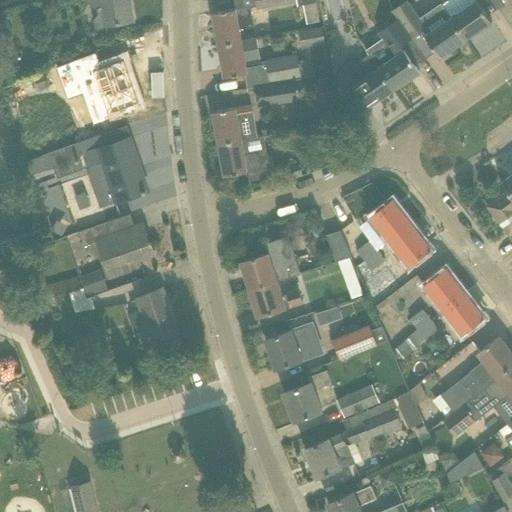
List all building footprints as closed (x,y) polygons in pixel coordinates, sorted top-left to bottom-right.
[(100,0),(101,7),(96,8),(97,15),(93,20),(95,29),(101,33),(107,32),(106,25),(112,24),(132,21),(128,0),(100,0)] [(291,0),(256,0),(258,9),(292,2),(291,0)] [(320,22),(315,0),(295,0),(297,7),(303,6),(307,25),(320,22)] [(407,0),(393,10),(399,19),(398,19),(412,40),(423,33),(436,51),(440,57),(465,39),(449,16),(450,16),(443,6),(421,21),(412,9),(413,9),(407,0)] [(476,0),(472,0),(450,16),(449,16),(465,39),(491,21),(476,0)] [(218,45),(241,40),(239,29),(254,26),(251,6),(212,12),(218,45)] [(412,40),(398,19),(378,32),(383,40),(394,55),(377,66),(393,89),(419,72),(402,47),(412,40)] [(321,27),(300,31),(302,48),(324,44),(321,27)] [(241,40),(218,45),(224,77),(244,73),(263,70),(261,59),(259,59),(255,38),(241,40)] [(54,68),(52,69),(63,101),(78,95),(90,127),(108,120),(107,116),(118,112),(120,115),(133,110),(132,106),(135,105),(119,60),(96,69),(95,65),(91,54),(79,58),(54,68)] [(266,61),(270,83),(301,77),(297,55),(266,61)] [(368,107),(393,89),(377,66),(352,84),(343,72),(334,79),(337,94),(344,105),(359,95),(368,107)] [(34,76),(8,86),(13,101),(40,91),(34,76)] [(257,106),(298,100),(295,80),(255,86),(257,106)] [(335,114),(344,108),(337,98),(328,105),(335,114)] [(319,122),(329,121),(327,109),(324,104),(316,105),(319,122)] [(212,111),(218,143),(247,139),(256,137),(250,105),(236,107),(232,108),(212,111)] [(125,126),(74,144),(78,156),(84,154),(88,168),(101,207),(115,202),(129,197),(148,191),(130,138),(125,126)] [(247,139),(218,143),(224,175),(246,172),(247,181),(275,176),(272,158),(266,154),(259,155),(258,151),(250,153),(247,139)] [(58,178),(82,169),(74,144),(49,153),(58,178)] [(280,168),(284,181),(301,175),(296,162),(280,168)] [(511,173),(499,184),(506,192),(486,207),(508,237),(511,234),(511,173)] [(90,199),(72,206),(79,226),(97,220),(90,199)] [(369,215),(389,240),(410,224),(391,199),(369,215)] [(107,269),(135,260),(153,253),(143,224),(112,235),(107,222),(79,232),(80,237),(81,237),(84,246),(97,241),(107,269)] [(410,224),(389,240),(408,265),(430,249),(410,224)] [(349,257),(351,256),(340,231),(327,235),(336,261),(337,261),(349,257)] [(240,261),(249,289),(277,280),(301,273),(296,255),(294,255),(289,236),(265,244),(268,253),(240,261)] [(377,249),(369,239),(356,250),(363,260),(377,249)] [(377,249),(363,260),(356,265),(362,278),(385,259),(377,249)] [(349,257),(337,261),(345,285),(349,297),(361,293),(357,281),(349,257)] [(442,309),(464,292),(444,268),(423,284),(442,309)] [(92,272),(82,276),(89,295),(99,292),(92,272)] [(53,312),(75,305),(71,292),(84,288),(79,274),(44,285),(53,312)] [(277,280),(249,289),(257,316),(301,303),(297,291),(282,295),(277,280)] [(150,331),(142,334),(150,357),(182,345),(161,289),(138,297),(150,331)] [(462,334),(467,330),(483,317),(464,292),(442,309),(462,334)] [(386,301),(375,309),(391,328),(401,320),(386,301)] [(430,318),(423,309),(409,320),(416,329),(430,318)] [(324,310),(315,313),(319,325),(328,321),(324,310)] [(439,329),(430,318),(416,329),(411,333),(420,343),(439,329)] [(291,330),(284,332),(265,339),(276,369),(301,360),(301,359),(323,351),(313,322),(291,330)] [(368,324),(332,339),(340,360),(376,345),(368,324)] [(105,334),(77,342),(81,353),(97,348),(97,347),(108,343),(105,334)] [(453,411),(511,365),(511,355),(498,337),(482,349),(476,353),(482,361),(441,395),(453,411)] [(511,365),(453,411),(454,411),(443,419),(456,436),(504,398),(511,406),(511,405),(511,365)] [(309,383),(303,385),(284,392),(294,420),(321,410),(313,389),(331,382),(326,370),(307,377),(309,383)] [(343,415),(377,402),(370,384),(336,397),(343,415)] [(410,389),(416,403),(426,399),(420,384),(410,389)] [(317,443),(304,448),(317,478),(342,468),(341,467),(363,458),(346,417),(345,418),(313,432),(317,443)] [(511,420),(507,424),(499,431),(511,447),(511,420)] [(487,465),(502,456),(495,444),(480,453),(487,465)] [(434,448),(423,453),(426,462),(438,457),(434,448)] [(474,495),(491,486),(477,458),(460,467),(474,495)] [(504,478),(507,476),(511,472),(511,468),(507,462),(489,476),(491,481),(501,474),(504,478)] [(378,476),(382,487),(393,483),(389,472),(378,476)] [(511,484),(507,476),(504,478),(501,474),(491,481),(503,502),(511,494),(511,484)] [(367,477),(356,482),(360,490),(371,486),(367,477)] [(98,511),(90,481),(73,485),(79,511),(98,511)] [(360,511),(358,506),(376,498),(371,486),(360,490),(355,493),(354,491),(346,494),(346,495),(328,503),(332,511),(360,511)] [(379,511),(407,511),(403,502),(379,511)]
